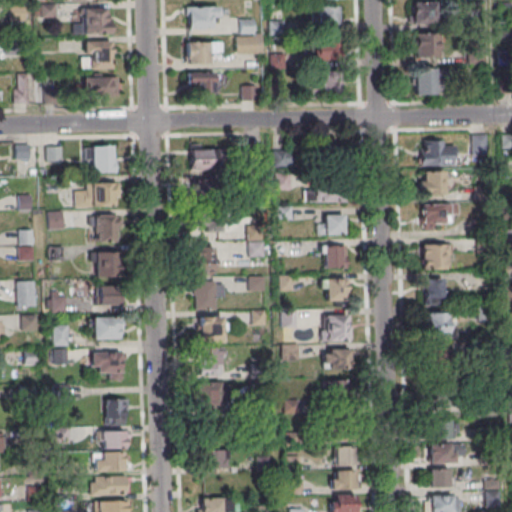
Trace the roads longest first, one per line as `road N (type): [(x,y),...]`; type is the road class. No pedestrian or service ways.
road 1 (residential): [(394,511),(375,0)]
road 2 (residential): [(166,511),(148,0)]
road 3 (residential): [(511,115),(0,125)]
